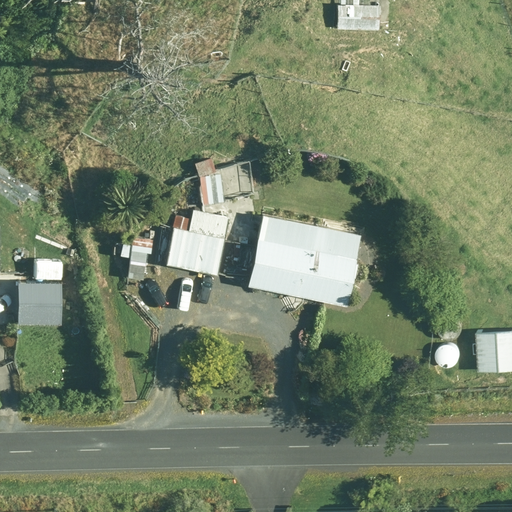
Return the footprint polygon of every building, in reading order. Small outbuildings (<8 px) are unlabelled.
[(385,0),(340,0),(340,30),(384,32),(385,0)] [(200,181),(202,206),(224,205),(223,180),(200,181)] [(168,267),(186,270),(220,276),(229,218),(195,212),(192,231),(174,228),(168,267)] [(363,235),(263,215),(249,286),(350,305),(363,235)] [(155,241),(124,233),(118,256),(133,260),(129,276),(145,280),(155,241)] [(464,315),(441,316),(443,338),(466,337),(464,315)] [(511,331),(481,332),(481,372),(511,371),(511,331)] [(450,371),(453,372),(460,371),(461,371),(463,370),(465,368),(467,366),(469,363),(470,361),(470,358),(470,355),(470,353),(469,350),(468,348),(466,345),(464,344),(462,342),(459,341),(457,341),(454,340),(451,341),(448,342),(446,343),(444,345),(442,347),(441,349),(440,352),(439,354),(439,357),(439,360),(440,362),(441,365),(443,367),(445,369),(447,370),(450,371)]
